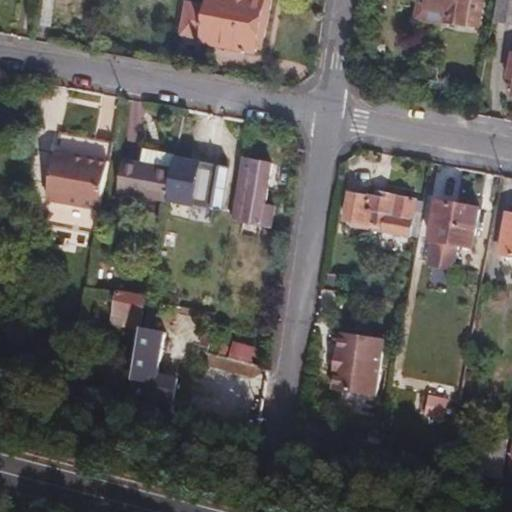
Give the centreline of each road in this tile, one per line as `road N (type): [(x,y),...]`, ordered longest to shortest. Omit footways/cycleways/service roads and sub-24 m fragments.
road 1 (residential): [(323,116),(260,511)]
road 2 (residential): [(323,116),(0,56)]
road 3 (residential): [(511,151),(323,116)]
road 4 (secondary): [(164,511),(0,470)]
